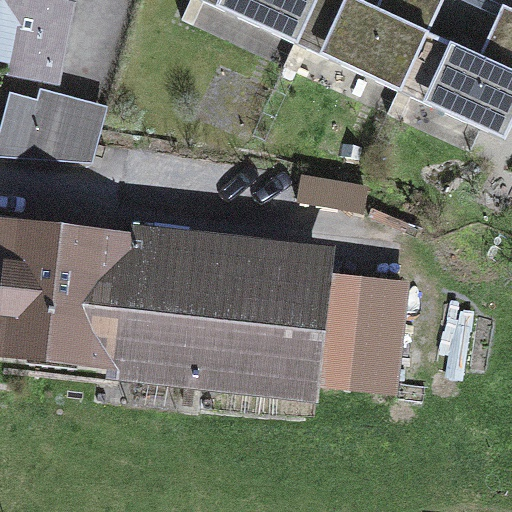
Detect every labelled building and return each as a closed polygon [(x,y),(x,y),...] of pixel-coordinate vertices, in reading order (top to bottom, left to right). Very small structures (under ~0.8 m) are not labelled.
[(0,0),(0,80),(64,91),(81,0),(0,0)] [(189,0),(187,7),(511,148),(511,147),(511,14),(507,13),(485,63),(430,39),(447,0),(386,0),(380,14),(348,0),(189,0)] [(11,92),(0,152),(0,156),(100,174),(111,110),(11,92)] [(305,182),(302,210),(366,217),(369,189),(305,182)] [(403,257),(0,215),(0,358),(389,398),(403,257)]
